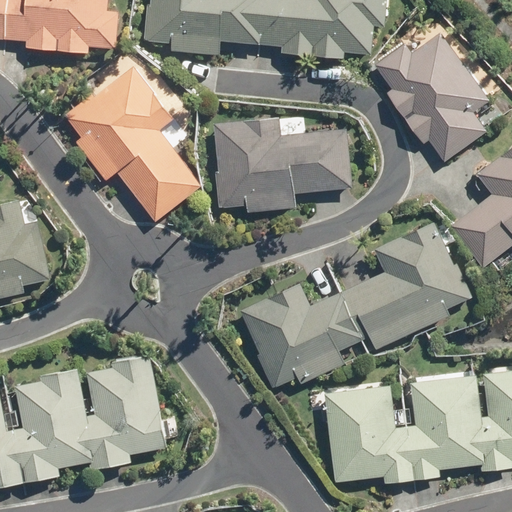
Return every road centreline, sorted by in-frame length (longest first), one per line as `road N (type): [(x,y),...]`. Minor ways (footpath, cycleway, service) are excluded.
road 1 (residential): [(204,82),(333,84),(369,105),(393,148),(386,189),(348,221),(183,272)]
road 2 (residential): [(49,511),(200,481),(261,452)]
road 3 (residential): [(0,88),(121,250)]
road 4 (residential): [(167,315),(261,452)]
